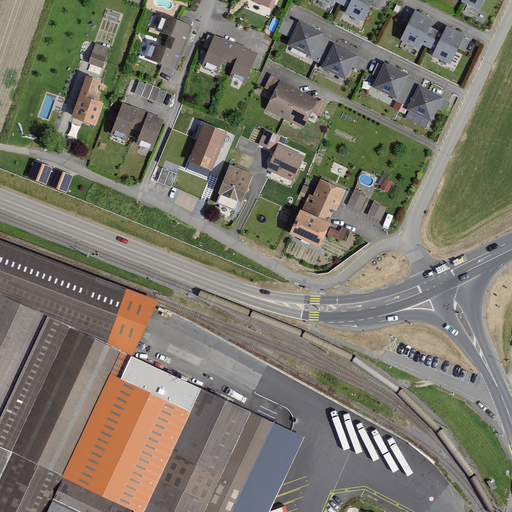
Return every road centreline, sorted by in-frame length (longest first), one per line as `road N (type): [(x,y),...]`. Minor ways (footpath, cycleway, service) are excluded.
road 1 (residential): [(411,240),(375,249),(333,284),(302,281),(165,206),(43,156)]
road 2 (secondary): [(319,308),(228,288),(0,199)]
road 3 (residential): [(511,9),(411,240)]
road 4 (unclassified): [(319,308),(359,322),(430,316),(468,332)]
road 5 (unclassified): [(440,511),(366,470),(340,478),(320,511)]
road 6 (secondary): [(435,282),(383,302),(319,308)]
